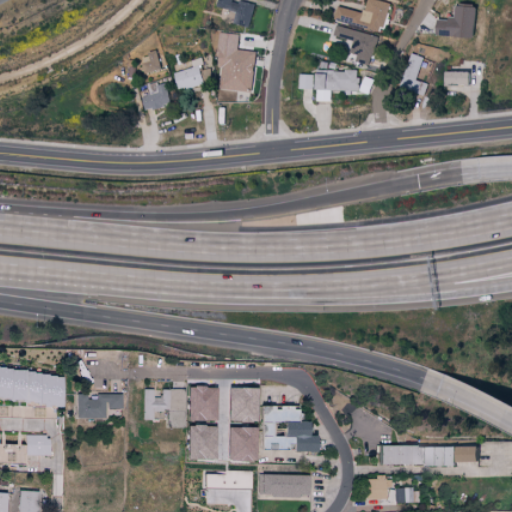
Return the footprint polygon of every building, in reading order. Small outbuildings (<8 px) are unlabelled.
[(251,25),(256,3),(242,0),(218,0),(218,5),(237,9),(235,22),(251,25)] [(391,1),(386,0),(367,0),(365,11),(339,5),(335,18),(383,30),(391,1)] [(476,36),(477,5),(457,4),(456,17),(439,17),(438,34),(476,36)] [(356,60),(371,63),(378,34),(337,24),(335,34),(353,38),(351,51),(358,53),(356,60)] [(221,88),(254,90),(256,49),(219,47),(218,65),(222,65),(221,88)] [(143,54),(146,71),(162,68),(159,50),(143,54)] [(419,91),(422,79),(418,78),(424,55),(410,51),(401,86),(419,91)] [(179,87),(205,84),(202,57),(193,58),(194,67),(176,70),(179,87)] [(318,99),(332,100),(333,89),(359,89),(360,69),(318,68),(318,99)] [(472,70),(446,70),(446,83),(471,84),(472,70)] [(315,87),(315,73),(301,73),(301,87),(315,87)] [(360,89),(370,93),(375,78),(366,75),(360,89)] [(158,90),(143,95),(147,110),(173,103),(168,81),(157,84),(158,90)] [(23,368),(0,368),(0,399),(23,400),(23,368)] [(61,406),(61,374),(24,374),(24,405),(61,406)] [(215,388),(186,387),(185,422),(214,422),(215,388)] [(255,388),(227,388),(226,420),(254,421),(255,388)] [(160,390),(160,398),(152,398),(152,390),(141,390),(141,420),(151,420),(151,412),(165,412),(165,428),(182,428),(182,390),(160,390)] [(120,395),(94,394),(94,400),(85,400),(85,395),(75,395),(74,419),(103,419),(103,409),(120,409),(120,395)] [(259,449),(289,449),(289,452),(314,452),(314,437),(306,436),(306,422),(295,422),(295,407),(259,407),(259,449)] [(214,426),(185,426),(185,461),(213,461),(214,426)] [(254,463),(254,428),(225,427),(225,463),(254,463)] [(47,455),(47,435),(23,435),(24,456),(47,455)] [(0,463),(23,464),(23,445),(0,444),(0,463)] [(479,446),(379,445),(379,464),(458,465),(458,460),(479,461),(479,446)] [(204,474),(203,488),(249,488),(249,471),(223,470),(223,474),(204,474)] [(306,497),(307,476),(260,475),(260,496),(306,497)] [(384,499),(384,475),(374,475),(374,479),(363,479),(363,500),(384,499)] [(416,488),(394,489),(394,503),(416,503),(416,488)] [(36,511),(37,492),(17,491),(16,511),(36,511)]
